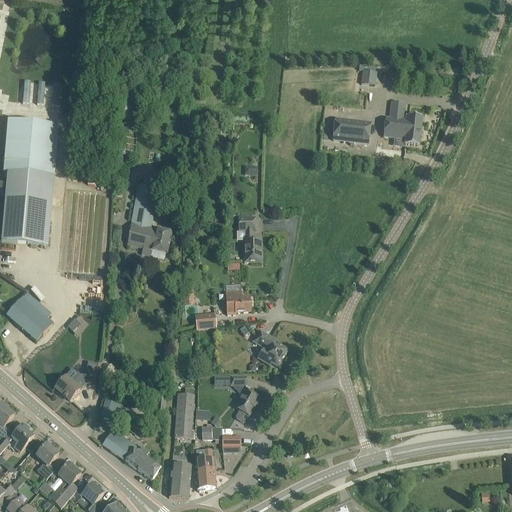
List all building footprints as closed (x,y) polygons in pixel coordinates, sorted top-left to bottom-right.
[(377,74),(363,72),(361,85),(375,87),(377,74)] [(18,86),(16,108),(22,108),(24,87),(18,86)] [(33,87),(31,109),(38,110),(40,88),(33,87)] [(51,89),(49,111),(56,112),(58,90),(51,89)] [(111,149),(110,155),(136,157),(137,151),(140,111),(141,93),(114,91),(111,149)] [(405,105),(392,103),(390,119),(386,118),(383,139),(404,142),(404,146),(419,147),(422,119),(407,117),(406,118),(404,118),(405,105)] [(48,246),(54,176),(55,176),(59,126),(8,121),(4,172),(7,172),(1,243),(48,246)] [(335,121),(333,142),(368,146),(371,125),(335,121)] [(258,168),(246,167),(245,176),(258,177),(258,168)] [(178,169),(165,168),(165,192),(178,192),(178,169)] [(158,190),(147,188),(138,186),(127,246),(143,250),(142,255),(151,258),(152,252),(167,256),(173,235),(152,229),(158,190)] [(245,264),(252,264),(262,264),(261,242),(253,242),(253,233),(256,233),(256,219),(239,219),(239,233),(245,233),(245,242),(244,242),(245,264)] [(183,307),(195,306),(193,289),(181,291),(183,307)] [(250,300),(243,300),(242,293),(227,294),(228,303),(229,316),(236,315),(251,314),(250,300)] [(37,343),(53,325),(53,324),(48,319),(51,315),(28,295),(23,300),(23,299),(7,317),(37,343)] [(215,315),(195,317),(195,325),(196,325),(197,332),(216,330),(215,315)] [(80,326),(75,321),(68,329),(73,333),(80,326)] [(249,335),(245,328),(240,332),(244,338),(249,335)] [(288,352),(279,347),(278,346),(280,344),(260,332),(253,343),(268,352),(264,360),(272,365),(280,370),(284,363),(282,362),(288,352)] [(216,341),(201,340),(200,368),(215,369),(216,341)] [(87,370),(84,386),(94,387),(97,371),(98,366),(88,364),(87,370)] [(55,389),(70,403),(82,389),(78,385),(75,388),(65,378),(55,389)] [(213,379),(214,388),(229,387),(228,378),(213,379)] [(247,378),(230,379),(230,385),(230,387),(231,387),(232,387),(247,387),(247,378)] [(247,387),(232,387),(241,396),(243,398),(235,410),(240,413),(236,418),(237,420),(243,424),(245,423),(248,418),(249,418),(256,407),(258,408),(263,399),(254,394),(245,389),(247,387)] [(178,396),(175,440),(191,441),(194,397),(185,396),(178,396)] [(158,400),(157,413),(164,414),(166,401),(158,400)] [(105,402),(100,419),(112,422),(117,406),(105,402)] [(2,431),(7,425),(14,417),(1,406),(0,407),(0,444),(4,440),(8,435),(2,431)] [(131,409),(128,420),(142,424),(145,413),(131,409)] [(196,412),(196,420),(203,421),(203,418),(210,419),(210,413),(204,412),(196,412)] [(216,418),(211,424),(217,428),(221,422),(216,418)] [(20,454),(27,446),(34,438),(28,433),(30,431),(24,426),(12,440),(18,445),(14,449),(20,454)] [(202,429),(203,442),(212,442),(212,429),(211,429),(211,426),(204,426),(204,429),(202,429)] [(134,452),(119,441),(110,436),(102,447),(152,482),(161,469),(146,458),(149,454),(142,449),(139,453),(135,450),(134,452)] [(222,442),(222,449),(241,449),(241,438),(222,438),(222,442)] [(0,456),(10,445),(4,440),(0,444),(0,456)] [(44,465),(37,472),(47,482),(56,471),(50,466),(59,457),(53,452),(55,450),(49,445),(48,447),(47,446),(36,458),(44,465)] [(214,460),(213,460),(213,452),(199,452),(197,456),(195,461),(196,473),(215,471),(214,460)] [(0,457),(0,464),(8,472),(12,468),(0,457)] [(78,491),(72,486),(81,476),(69,466),(59,478),(64,483),(49,500),(61,511),(69,501),(75,495),(78,491)] [(191,468),(182,467),(172,466),(169,499),(188,501),(189,491),(191,468)] [(12,468),(8,472),(14,477),(17,473),(12,468)] [(204,493),(205,491),(214,491),(216,488),(215,471),(196,473),(197,492),(199,492),(200,494),(204,493)] [(12,486),(10,488),(15,493),(26,481),(22,477),(13,487),(12,486)] [(37,491),(45,497),(50,491),(42,484),(37,491)] [(0,490),(0,505),(2,508),(15,493),(10,488),(6,485),(1,491),(0,490)] [(96,504),(97,503),(104,496),(92,486),(87,491),(82,487),(78,491),(75,495),(81,500),(83,498),(88,503),(83,509),(86,511),(98,511),(101,509),(96,504)] [(15,493),(2,508),(3,507),(7,511),(6,511),(23,511),(25,510),(22,507),(23,505),(17,500),(15,493)] [(489,494),(481,495),(482,504),(490,503),(489,494)]
